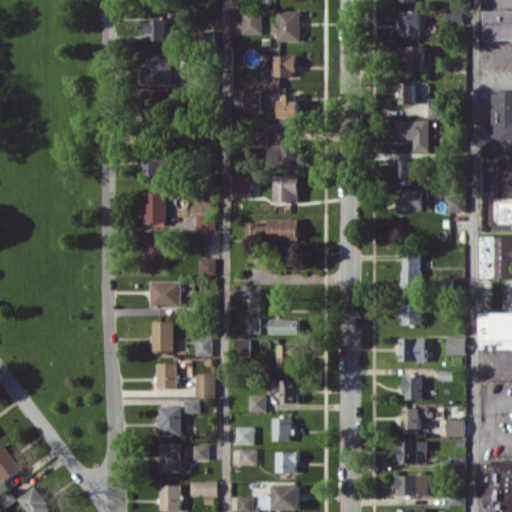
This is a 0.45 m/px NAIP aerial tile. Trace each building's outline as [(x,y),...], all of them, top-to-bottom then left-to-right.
[(511,39),(485,39),(485,8),(511,8),(511,39)] [(302,10),(279,10),(280,22),(275,22),(275,32),(279,32),(279,40),(303,40),(302,10)] [(463,10),(448,10),(448,21),(463,21),(463,10)] [(421,11),(403,11),(402,34),(421,34),(421,11)] [(264,33),(263,12),(244,12),(244,33),(264,33)] [(167,40),(168,18),(144,18),(144,34),(151,34),(151,39),(167,40)] [(399,45),(399,67),(427,67),(426,45),(399,45)] [(282,87),(282,77),(298,77),(298,54),(276,55),(276,69),(265,69),(265,88),(282,87)] [(174,58),(149,58),(149,65),(143,65),(143,83),(173,84),(174,58)] [(190,82),(175,81),(175,94),(190,94),(190,82)] [(401,102),(417,102),(417,81),(401,82),(401,102)] [(493,88),(511,88),(511,146),(492,146),(493,88)] [(282,115),(300,115),(300,94),(283,93),(282,115)] [(430,116),(445,117),(446,98),(430,97),(430,116)] [(161,136),(161,103),(141,102),(141,136),(161,136)] [(431,119),(397,119),(398,139),(415,138),(416,150),(431,150),(431,119)] [(303,168),(302,139),(274,140),(275,169),(303,168)] [(146,150),(146,175),(166,175),(166,167),(171,166),(171,150),(146,150)] [(399,158),(398,175),(420,176),(421,158),(399,158)] [(236,196),(254,196),(253,174),(236,174),(236,196)] [(275,201),(300,201),(301,175),(276,175),(275,201)] [(430,189),(401,190),(401,209),(430,208),(430,189)] [(168,191),(146,191),(146,222),(168,222),(168,191)] [(449,195),(450,211),(466,210),(465,195),(449,195)] [(511,222),(500,222),(500,201),(511,201),(511,222)] [(216,230),(216,213),(198,214),(198,230),(216,230)] [(300,217),(269,218),(269,223),(247,223),(247,240),(301,239),(300,217)] [(511,277),(481,277),(481,236),(511,236),(511,277)] [(148,263),(167,263),(167,237),(148,237),(148,263)] [(422,293),(423,252),(404,252),(404,293),(422,293)] [(218,274),(218,257),(200,257),(200,273),(218,274)] [(452,289),(452,278),(440,278),(440,290),(452,289)] [(183,281),(153,280),(153,306),(183,306),(183,281)] [(403,324),(424,323),(423,303),(403,303),(403,324)] [(481,311),(511,311),(511,348),(481,348),(481,311)] [(247,333),(262,333),(261,316),(246,317),(247,333)] [(300,333),(300,318),(271,318),(271,333),(300,333)] [(155,350),(175,351),(176,321),(156,320),(155,350)] [(467,353),(467,335),(448,335),(448,353),(467,353)] [(197,355),(213,354),(213,336),(196,336),(197,355)] [(428,337),(402,337),(402,360),(428,360),(428,337)] [(252,338),(237,338),(237,357),(251,357),(252,338)] [(297,366),(298,344),(280,343),(280,366),(297,366)] [(193,359),(181,359),(181,375),(193,375),(193,359)] [(179,388),(180,362),(160,362),(160,387),(179,388)] [(441,380),(455,380),(455,370),(441,369),(441,380)] [(217,373),(198,373),(197,396),(217,396),(217,373)] [(424,375),(405,375),(406,398),(424,398),(424,375)] [(299,379),(268,379),(268,389),(282,389),(282,402),(299,402),(299,379)] [(267,394),(251,394),(251,411),(268,410),(267,394)] [(201,412),(201,399),(185,399),(185,411),(201,412)] [(184,406),(163,405),(162,434),(183,435),(184,406)] [(404,406),(405,428),(423,428),(422,416),(436,416),(436,405),(404,406)] [(293,417),(274,417),(275,440),(293,439),(293,417)] [(466,418),(449,418),(449,435),(466,435),(466,418)] [(256,425),(238,425),(238,443),(256,444),(256,425)] [(402,463),(419,462),(419,450),(430,450),(430,440),(401,440),(402,463)] [(162,471),(183,471),(183,442),(162,443),(162,471)] [(0,472),(6,481),(23,468),(5,443),(0,446),(0,472)] [(210,444),(195,444),(195,459),(210,459),(210,444)] [(241,464),(258,464),(258,448),(241,448),(241,464)] [(278,451),(278,471),(299,471),(299,451),(278,451)] [(467,456),(450,456),(450,471),(467,471),(467,456)] [(494,459),(511,459),(511,511),(499,511),(499,509),(494,509),(494,505),(483,505),(483,462),(494,462),(494,459)] [(430,474),(399,474),(398,494),(430,495),(430,474)] [(192,480),(192,495),(219,494),(219,480),(192,480)] [(302,484),(275,483),(275,508),(301,509),(302,484)] [(183,509),(182,484),(162,484),(163,510),(183,509)] [(30,511),(48,511),(54,508),(36,485),(19,498),(30,511)] [(451,503),(466,504),(466,490),(451,490),(451,503)] [(232,495),(231,511),(254,511),(254,496),(232,495)]
